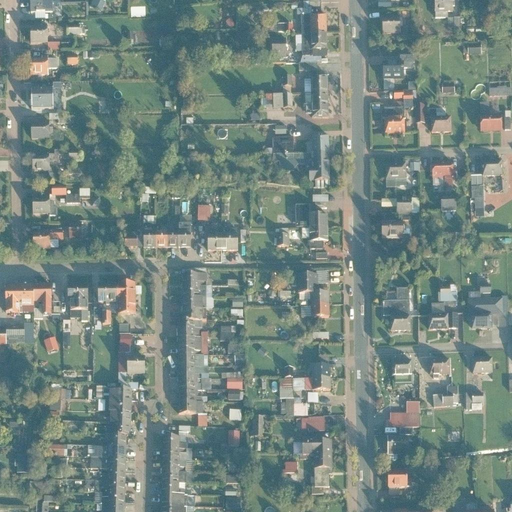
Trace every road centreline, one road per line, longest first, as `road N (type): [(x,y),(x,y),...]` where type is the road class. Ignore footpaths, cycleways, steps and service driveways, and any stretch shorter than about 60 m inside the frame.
road 1 (residential): [(13,0),(17,268)]
road 2 (residential): [(145,511),(149,416),(159,399),(159,266)]
road 3 (residential): [(358,155),(360,352)]
road 4 (residential): [(360,352),(362,511)]
road 5 (residential): [(355,0),(358,155)]
road 6 (residential): [(358,155),(511,150)]
road 7 (residential): [(360,352),(506,347)]
road 8 (residential): [(17,268),(159,266)]
